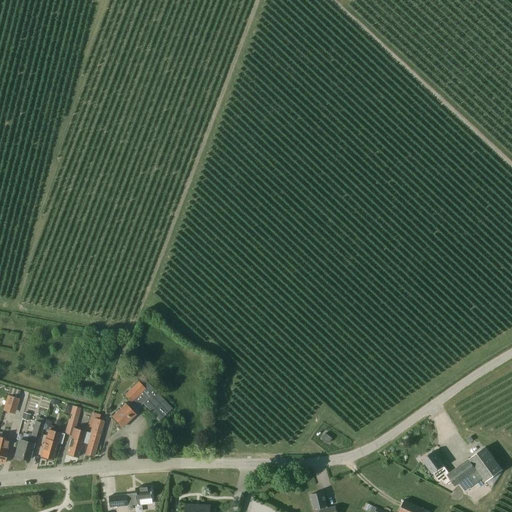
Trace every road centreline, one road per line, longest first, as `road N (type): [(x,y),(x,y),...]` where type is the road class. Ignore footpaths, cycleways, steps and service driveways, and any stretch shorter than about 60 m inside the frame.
road 1 (unclassified): [(0,477),(339,459),(373,446),(511,353)]
road 2 (track): [(511,166),(333,0)]
